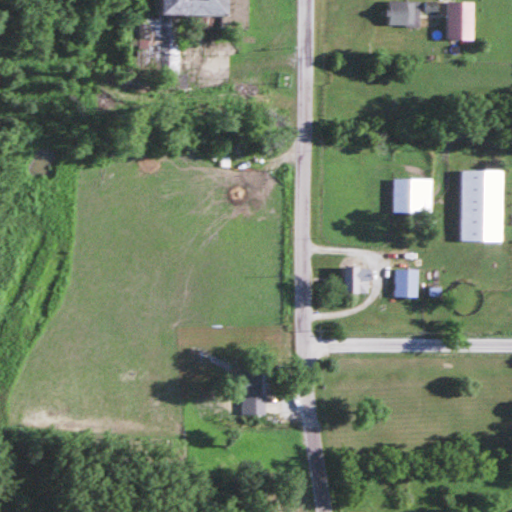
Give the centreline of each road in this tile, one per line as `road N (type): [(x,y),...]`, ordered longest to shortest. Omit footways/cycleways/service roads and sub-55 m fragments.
road 1 (tertiary): [(301,344),(302,0)]
road 2 (residential): [(511,344),(301,344)]
road 3 (tertiary): [(324,511),(301,344)]
